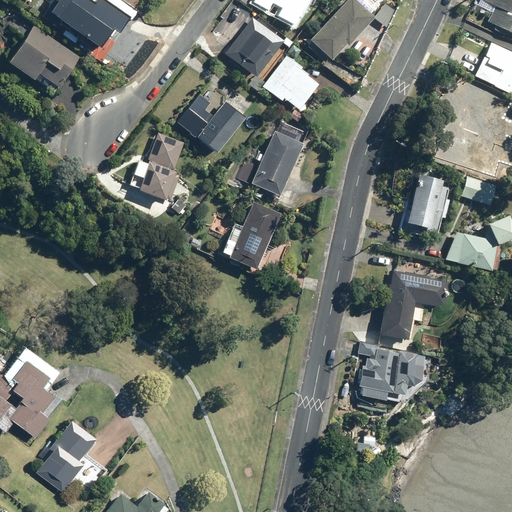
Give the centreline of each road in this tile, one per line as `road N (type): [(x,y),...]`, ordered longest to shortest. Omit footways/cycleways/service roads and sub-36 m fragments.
road 1 (residential): [(435,0),(357,177),(291,511)]
road 2 (residential): [(215,0),(146,91),(95,139)]
